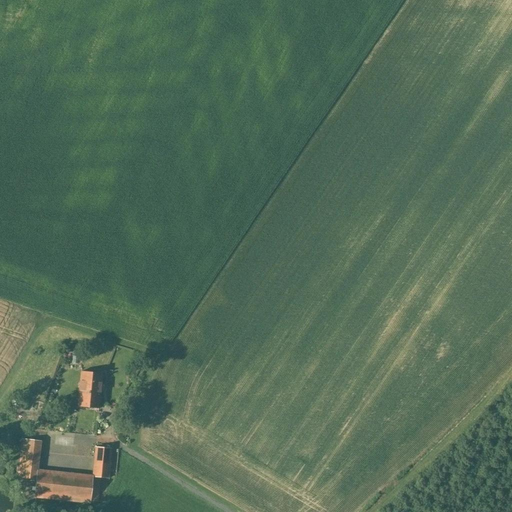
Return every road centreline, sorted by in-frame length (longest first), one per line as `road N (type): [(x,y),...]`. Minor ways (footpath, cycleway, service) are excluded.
road 1 (track): [(0,395),(44,324),(157,355)]
road 2 (track): [(374,511),(511,373)]
